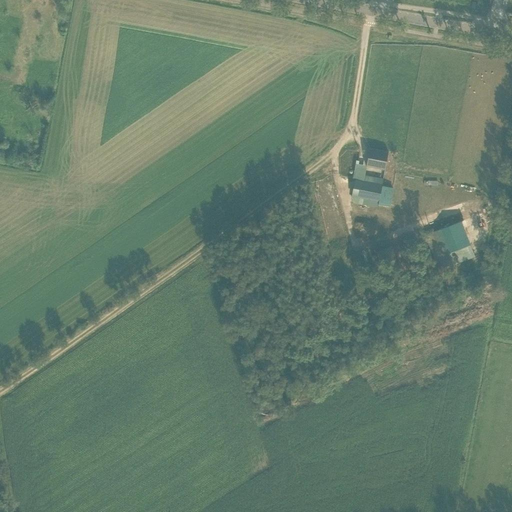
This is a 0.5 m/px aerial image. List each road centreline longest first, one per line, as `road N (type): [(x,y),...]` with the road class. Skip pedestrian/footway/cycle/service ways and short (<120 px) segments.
road 1 (track): [(0,386),(267,204),(334,148),(354,119),(376,0)]
road 2 (tertiary): [(511,37),(310,0)]
